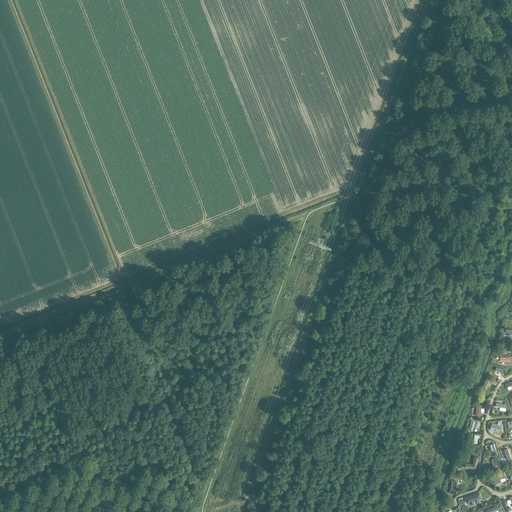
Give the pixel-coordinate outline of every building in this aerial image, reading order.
[(501,345),(500,353),(504,354),(504,349),(510,350),(510,346),(501,345)] [(487,377),(482,388),(486,390),(488,386),(490,382),(493,384),(495,385),(495,384),(496,382),(487,377)] [(469,428),(469,430),(472,431),(473,429),(474,426),(478,428),(479,426),(480,423),(475,422),(475,421),(472,420),(469,428)] [(492,423),(490,430),(498,432),(500,425),(501,422),(498,421),(497,424),(492,423)] [(465,463),(464,467),(476,469),(478,457),(474,457),(473,464),(465,463)] [(498,458),(492,460),(493,465),(497,464),(498,467),(501,466),(498,458)] [(500,475),(493,477),(495,484),(500,482),(500,479),(504,478),(504,476),(503,473),(503,472),(500,473),(500,475)] [(450,492),(450,493),(456,494),(457,491),(459,492),(460,488),(459,488),(455,487),(456,482),(456,481),(452,480),(451,490),(450,490),(450,492)] [(468,497),(464,498),(466,504),(470,502),(471,505),(479,502),(478,499),(481,498),(479,493),(468,497)]
